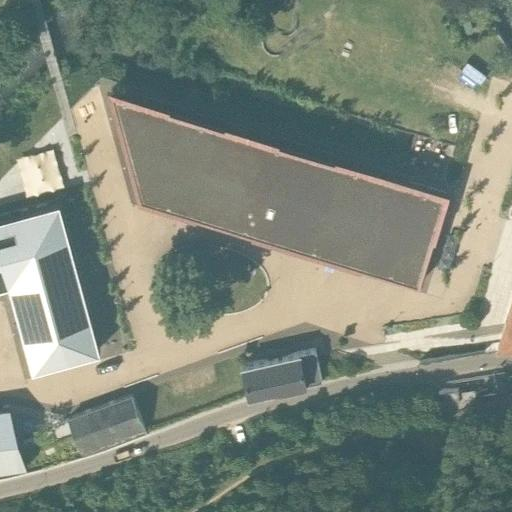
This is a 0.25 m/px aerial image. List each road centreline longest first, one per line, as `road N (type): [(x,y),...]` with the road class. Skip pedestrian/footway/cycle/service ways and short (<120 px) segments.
road 1 (unclassified): [(0,491),(251,409),(511,361)]
road 2 (track): [(389,435),(433,440),(511,398)]
